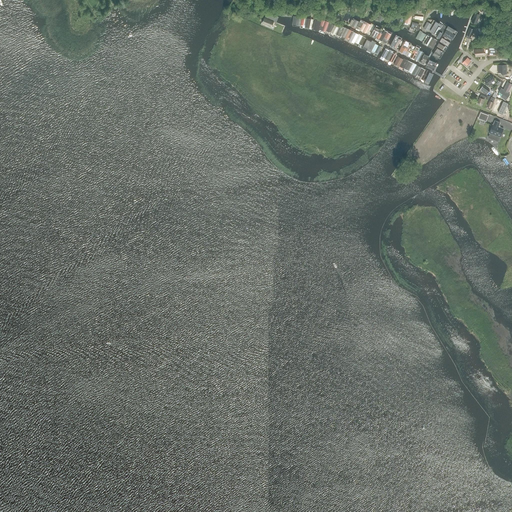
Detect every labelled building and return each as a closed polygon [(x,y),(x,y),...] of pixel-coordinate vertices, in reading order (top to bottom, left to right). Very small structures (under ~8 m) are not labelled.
[(408,11),(404,24),(408,25),(409,23),(410,24),(413,12),(408,11)] [(278,18),(267,15),(263,24),(273,28),(278,18)] [(312,19),(305,18),(303,29),(309,30),(312,30),(312,31),(314,31),(316,20),(315,19),(314,19),(312,19)] [(349,24),(356,28),(359,22),(355,19),(353,18),(349,24)] [(359,22),(356,28),(356,29),(360,32),(365,21),(361,19),(359,22)] [(432,28),(435,23),(433,22),(430,20),(429,23),(427,22),(423,29),(428,32),(431,27),(432,28)] [(331,33),(334,24),(334,25),(329,23),(325,33),(330,35),(330,33),(331,33)] [(432,28),(431,31),(434,33),(436,29),(439,24),(435,23),(432,28)] [(339,27),(334,24),(331,33),(336,35),(339,27)] [(442,34),(443,33),(440,31),(442,26),(439,24),(436,29),(434,33),(440,37),(442,34)] [(367,25),(362,33),(365,35),(366,34),(367,34),(371,25),(370,26),(367,25)] [(447,27),(446,29),(455,35),(457,32),(448,26),(447,27)] [(338,37),(343,27),(342,28),(339,27),(336,35),(335,37),(337,38),(338,37)] [(344,41),(350,30),(349,30),(349,29),(345,27),(345,28),(343,27),(338,37),(344,40),(344,41)] [(376,38),(381,29),(380,30),(375,27),(371,36),(376,38)] [(469,28),(466,38),(470,39),(471,37),(474,29),(469,28)] [(452,40),(455,35),(446,29),(445,29),(443,33),(442,34),(444,35),(452,39),(452,40)] [(344,41),(348,43),(354,32),(350,30),(344,41)] [(382,41),(388,31),(387,33),(384,31),(379,40),(382,41)] [(382,41),(387,43),(391,35),(392,33),(388,31),(382,41)] [(348,43),(355,46),(361,36),(354,32),(348,43)] [(422,42),(427,35),(422,33),(418,40),(422,42)] [(428,46),(432,38),(433,37),(430,35),(429,36),(427,35),(422,42),(422,43),(428,46)] [(362,49),(368,39),(363,37),(357,47),(362,49)] [(440,41),(448,46),(450,42),(442,37),(440,41)] [(362,49),(366,52),(371,42),(372,41),(368,39),(362,49)] [(397,49),(402,40),(401,39),(401,40),(398,39),(393,47),(397,49)] [(406,54),(410,47),(411,44),(405,40),(399,52),(405,55),(406,54)] [(444,52),(448,46),(440,41),(439,41),(440,42),(437,47),(444,52)] [(370,54),(376,44),(375,44),(371,42),(366,52),(370,54)] [(370,54),(373,55),(378,45),(376,44),(370,54)] [(373,55),(376,57),(382,46),(381,46),(381,47),(378,45),(373,55)] [(410,58),(416,47),(415,47),(414,49),(410,47),(406,54),(411,56),(410,58)] [(414,60),(419,50),(419,49),(416,47),(410,58),(414,60)] [(432,54),(432,55),(440,59),(443,55),(444,52),(437,47),(435,50),(432,54)] [(380,59),(384,60),(389,51),(386,49),(380,59)] [(414,60),(418,61),(422,52),(419,50),(414,60)] [(384,60),(388,62),(393,53),(389,51),(384,60)] [(388,62),(392,64),(397,55),(393,53),(388,62)] [(394,66),(399,68),(404,58),(403,58),(403,59),(399,57),(394,66)] [(403,70),(409,61),(404,58),(399,68),(403,70)] [(462,62),(463,63),(467,66),(471,61),(467,58),(466,59),(465,58),(462,62)] [(430,59),(426,67),(434,71),(437,66),(436,66),(437,63),(430,59)] [(403,70),(408,72),(413,63),(409,61),(403,70)] [(408,72),(411,74),(417,65),(413,63),(408,72)] [(411,74),(416,77),(421,67),(417,65),(411,74)] [(421,78),(425,69),(421,67),(416,77),(420,78),(421,78)] [(421,78),(425,81),(430,71),(425,69),(421,78)] [(491,76),(484,81),(487,85),(488,85),(489,87),(492,85),(490,83),(494,80),(491,76)] [(503,90),(501,88),(499,92),(503,95),(502,98),(505,100),(510,94),(508,93),(511,84),(507,82),(503,90)] [(483,85),(480,89),(486,95),(490,91),(483,85)] [(481,105),(484,99),(485,100),(486,97),(480,95),(477,103),(481,105)] [(494,103),(495,99),(490,97),(489,100),(489,101),(486,107),(492,109),(494,103)] [(497,98),(493,110),(497,111),(501,100),(497,98)] [(503,101),(498,113),(502,115),(508,104),(503,101)] [(481,112),(479,118),(486,121),(488,115),(481,112)] [(490,133),(489,138),(498,141),(500,137),(503,129),(500,127),(500,126),(499,125),(500,123),(495,121),(493,125),(492,125),(490,133)]
